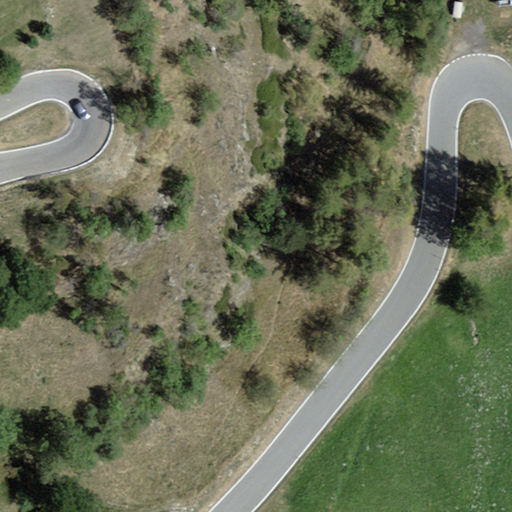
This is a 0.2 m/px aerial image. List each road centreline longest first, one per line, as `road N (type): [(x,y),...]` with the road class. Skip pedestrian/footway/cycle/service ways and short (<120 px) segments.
road 1 (tertiary): [(511,104),(492,77),(462,75),(450,84),(422,271),(288,448),(228,511)]
road 2 (tertiary): [(0,166),(71,156),(92,141),(95,128),(89,101),(65,86),(27,91),(0,106)]
